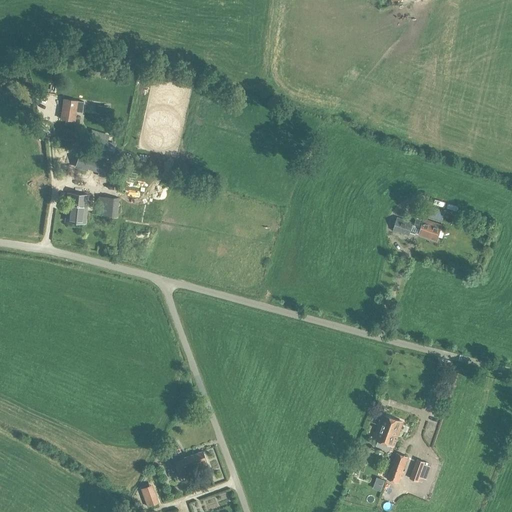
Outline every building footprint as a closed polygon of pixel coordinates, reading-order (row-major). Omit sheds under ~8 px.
[(410,8),(404,11),(408,19),(414,16),(410,8)] [(83,103),(77,102),(64,99),(61,119),(74,121),(76,112),(81,113),(83,103)] [(95,105),(93,111),(93,112),(103,115),(105,108),(95,105)] [(98,140),(95,151),(113,156),(116,145),(98,140)] [(86,224),(88,196),(68,194),(66,222),(86,224)] [(117,216),(118,199),(100,198),(99,214),(117,216)] [(432,208),(429,216),(442,221),(445,213),(432,208)] [(437,241),(442,226),(423,219),(423,220),(416,218),(415,223),(398,217),(393,231),(410,236),(411,231),(420,234),(419,235),(437,241)] [(383,415),(375,439),(378,441),(376,446),(392,452),(394,446),(404,421),(383,415)] [(167,458),(179,451),(174,444),(162,452),(166,459),(167,458)] [(184,460),(179,451),(167,458),(172,466),(174,465),(179,476),(207,465),(202,453),(184,460)] [(399,482),(408,459),(396,454),(387,478),(399,482)] [(426,480),(430,466),(424,463),(424,462),(417,459),(410,480),(418,483),(419,477),(426,480)] [(377,478),(373,489),(381,492),(385,480),(377,478)] [(402,492),(402,486),(394,485),(394,482),(392,482),(391,487),(384,486),(383,497),(392,498),(392,491),(402,492)] [(152,484),(140,488),(144,497),(148,507),(159,502),(155,492),(152,484)] [(403,504),(407,510),(413,506),(409,500),(403,504)]
